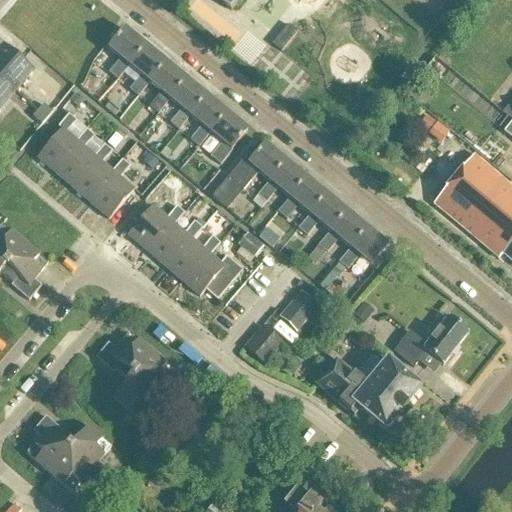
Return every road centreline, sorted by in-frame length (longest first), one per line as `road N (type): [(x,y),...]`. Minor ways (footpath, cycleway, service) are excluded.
road 1 (residential): [(511,324),(121,0)]
road 2 (residential): [(417,501),(300,408),(218,363)]
road 3 (residential): [(0,440),(125,287)]
road 4 (residential): [(125,287),(93,269),(0,374)]
road 5 (tertiary): [(417,501),(511,380)]
road 6 (residential): [(218,363),(125,287)]
